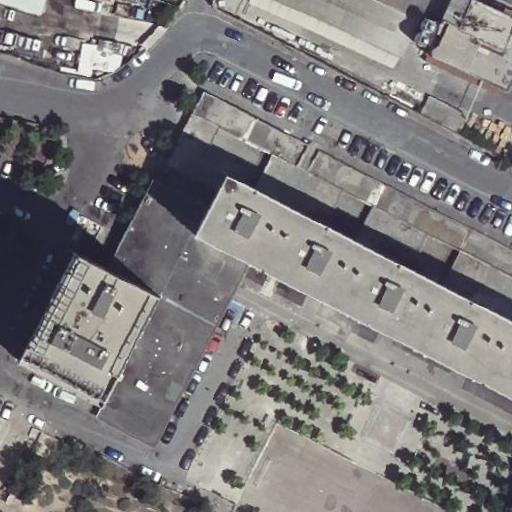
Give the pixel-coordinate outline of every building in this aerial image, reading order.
[(3,0),(38,11),(40,0),(3,0)] [(286,0),(311,10),(401,53),(425,0),(286,0)] [(511,19),(467,0),(451,0),(424,60),(465,79),(469,70),(508,88),(511,79),(511,19)] [(467,0),(511,19),(511,10),(489,0),(467,0)] [(395,66),(401,53),(311,10),(303,25),(395,66)] [(420,27),(424,31),(429,32),(433,29),(434,23),(433,21),(429,18),(423,18),(420,22),(420,27)] [(427,35),(424,31),(423,31),(418,31),(414,35),(414,40),(418,44),(423,44),(426,40),(427,35)] [(504,97),(508,88),(469,70),(465,79),(504,97)] [(219,128),(273,155),(298,167),(309,145),(205,93),(193,114),(219,128)] [(421,114),(457,133),(465,116),(429,97),(421,114)] [(193,114),(180,142),(206,155),(219,128),(193,114)] [(168,165),(219,191),(228,173),(231,169),(206,155),(180,142),(168,165)] [(308,173),(345,192),(372,206),(430,235),(460,250),(511,276),(511,250),(319,151),(308,173)] [(273,155),(255,189),(327,226),(345,192),(308,173),(298,167),(273,155)] [(511,398),(511,320),(444,285),(412,269),(355,240),(327,226),(255,189),(228,173),(219,191),(210,208),(196,235),(236,256),(249,263),(511,398)] [(154,181),(107,269),(154,294),(110,369),(119,373),(103,403),(149,428),(236,256),(196,235),(210,208),(154,181)] [(372,206),(355,240),(412,269),(430,235),(372,206)] [(444,285),(511,320),(511,276),(460,250),(444,285)] [(44,335),(89,259),(77,253),(35,330),(44,335)] [(149,428),(103,403),(95,419),(156,453),(249,263),(236,256),(149,428)] [(107,269),(89,259),(44,335),(35,330),(20,358),(103,403),(119,373),(110,369),(154,294),(107,269)]
